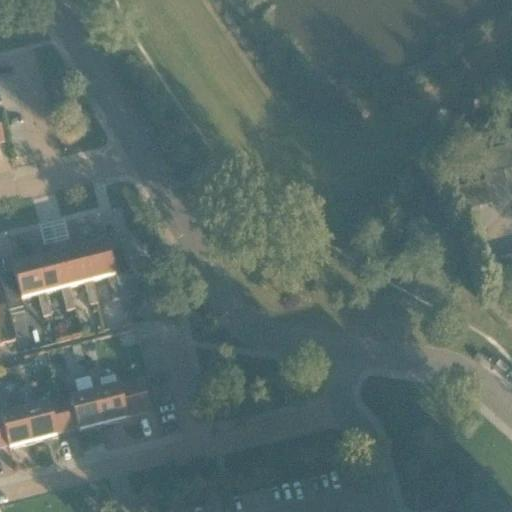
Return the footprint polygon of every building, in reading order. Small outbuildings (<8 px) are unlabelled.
[(503,174),(511,172),(511,165),(508,150),(498,152),(503,174)] [(493,177),(503,174),(498,152),(488,155),(493,177)] [(483,179),(493,177),(488,155),(477,157),(483,186),(474,188),(479,210),(490,208),(483,179)] [(469,213),(479,210),(474,188),(464,191),(469,213)] [(459,216),(469,213),(464,191),(453,193),(459,216)] [(449,218),(459,216),(453,193),(443,196),(449,218)] [(109,255),(107,246),(83,253),(91,286),(92,285),(108,281),(113,303),(133,298),(121,252),(109,255)] [(97,307),(92,285),(91,286),(83,253),(60,259),(68,292),(69,291),(84,287),(90,309),(97,307)] [(509,284),(511,283),(511,258),(503,261),(509,284)] [(74,313),(69,291),(68,292),(60,259),(36,265),(45,298),(46,297),(61,293),(67,315),(74,313)] [(499,287),(509,284),(503,261),(493,263),(499,287)] [(51,319),(46,297),(45,298),(36,265),(12,271),(15,280),(1,283),(9,315),(23,311),(21,304),(38,299),(43,321),(51,319)] [(112,333),(132,328),(127,307),(106,312),(112,333)] [(0,348),(15,345),(7,312),(0,314),(0,348)] [(0,374),(0,375),(3,387),(15,384),(12,371),(0,374)] [(95,396),(103,429),(127,423),(127,420),(150,415),(143,387),(120,392),(119,390),(102,394),(96,372),(88,374),(94,396),(95,396)] [(95,396),(94,396),(79,400),(73,378),(65,380),(71,402),(70,402),(71,405),(60,408),(67,435),(78,433),(78,435),(103,429),(95,396)] [(67,435),(60,408),(50,410),(49,407),(32,412),(27,390),(18,392),(24,414),(25,414),(33,447),(57,441),(57,438),(67,435)] [(25,414),(24,414),(8,418),(3,396),(0,396),(0,417),(1,420),(0,419),(0,452),(8,450),(9,453),(33,447),(25,414)]
